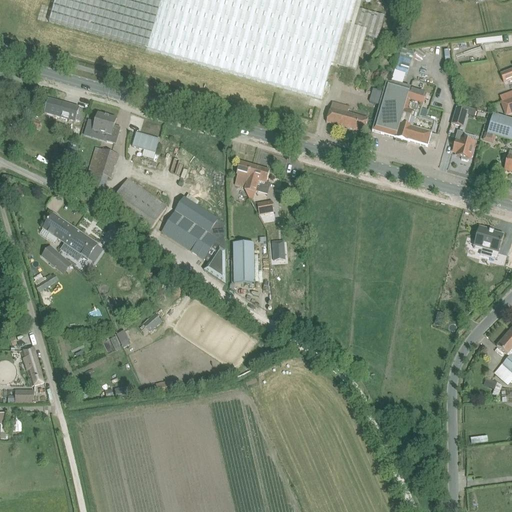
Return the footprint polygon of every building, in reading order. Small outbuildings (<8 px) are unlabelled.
[(55,0),(49,23),(321,99),(331,64),(356,71),(357,65),(365,37),(378,41),(384,17),(359,10),(362,0),(55,0)] [(478,41),(479,49),(506,46),(505,38),(478,41)] [(511,70),(500,75),(503,83),(511,79),(511,70)] [(384,92),(374,121),(371,131),(396,139),(408,143),(408,142),(428,147),(432,134),(435,122),(420,117),(427,94),(387,82),(384,92)] [(40,113),(76,123),(76,122),(82,124),(85,111),(86,111),(80,109),(48,100),(41,98),(41,99),(44,100),(40,113)] [(511,99),(501,103),(506,115),(511,113),(511,99)] [(364,133),(368,119),(347,114),(349,108),(332,103),(326,123),(364,133)] [(459,105),(457,109),(467,112),(466,114),(474,116),(475,114),(476,110),(459,105)] [(466,114),(467,112),(457,109),(453,125),(462,127),(466,114)] [(109,135),(107,140),(116,142),(117,137),(118,137),(121,129),(114,127),(116,119),(98,114),(94,131),(109,135)] [(511,120),(494,115),(493,115),(487,134),(488,134),(511,141),(511,151),(510,151),(504,169),(511,171),(511,120)] [(29,118),(23,117),(21,126),(26,127),(26,126),(38,130),(40,122),(29,118)] [(35,138),(47,142),(49,136),(38,131),(35,138)] [(470,161),(475,143),(463,140),(464,134),(458,132),(452,152),(458,154),(458,156),(456,156),(461,158),(462,160),(468,162),(469,160),(470,161)] [(66,141),(73,143),(75,135),(68,133),(66,141)] [(136,133),(132,147),(144,150),(155,154),(160,140),(136,133)] [(28,149),(39,155),(43,147),(32,142),(28,149)] [(68,145),(61,167),(71,170),(78,147),(68,145)] [(114,170),(118,156),(102,151),(99,160),(94,158),(89,173),(111,180),(114,170)] [(245,190),(247,195),(255,167),(240,163),(237,176),(238,176),(235,185),(245,188),(244,190),(245,190)] [(255,167),(247,195),(250,200),(253,201),(255,193),(256,191),(267,195),(270,184),(267,183),(270,171),(255,167)] [(111,204),(112,205),(151,231),(167,207),(128,180),(111,204)] [(204,271),(226,285),(225,251),(225,225),(185,199),(162,233),(209,264),(204,271)] [(259,216),(274,213),(272,202),(257,205),(259,216)] [(53,215),(43,230),(65,245),(61,250),(79,262),(83,257),(88,260),(98,246),(93,242),(53,215)] [(479,229),(474,246),(476,247),(475,249),(482,251),(481,255),(491,258),(493,252),(499,254),(504,236),(494,233),(494,232),(493,232),(493,233),(487,231),(487,230),(482,228),(481,229),(479,229)] [(272,242),(274,262),(285,261),(284,242),(272,242)] [(255,285),(254,244),(233,244),(234,285),(255,285)] [(42,257),(64,275),(72,265),(50,247),(42,257)] [(35,288),(39,294),(58,281),(55,276),(35,288)] [(143,325),(149,332),(162,322),(154,314),(143,325)] [(122,345),(129,341),(124,331),(117,335),(122,345)] [(511,332),(510,331),(497,347),(504,353),(509,357),(499,369),(505,375),(501,380),(508,386),(511,381),(511,332)] [(21,352),(33,387),(44,384),(34,348),(21,352)] [(156,383),(157,395),(173,393),(172,381),(156,383)] [(115,389),(117,400),(130,398),(129,387),(115,389)] [(15,403),(33,404),(34,392),(16,391),(15,403)] [(112,391),(105,393),(107,401),(114,399),(112,391)]
